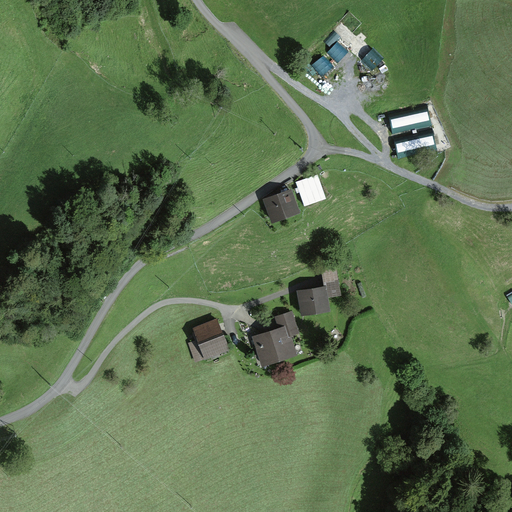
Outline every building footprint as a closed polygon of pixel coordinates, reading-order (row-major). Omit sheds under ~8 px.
[(317,176),(298,182),(305,205),(324,199),(317,176)] [(290,192),(266,200),(272,219),(296,212),(290,192)] [(320,284),(296,287),(300,313),(328,309),(326,294),(339,292),(335,265),(317,267),(320,284)] [(285,325),(252,335),(260,363),(296,352),(290,333),(297,330),(290,306),(280,309),(285,325)] [(217,313),(189,323),(201,356),(229,346),(217,313)]
